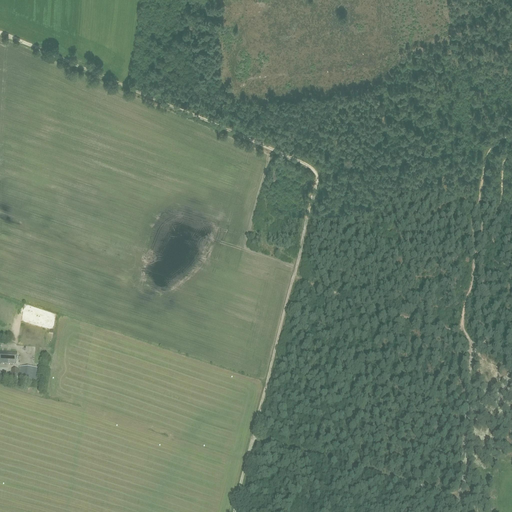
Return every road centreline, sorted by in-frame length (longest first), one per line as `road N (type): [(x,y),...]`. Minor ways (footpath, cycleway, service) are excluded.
road 1 (track): [(0,32),(317,170),(233,511)]
road 2 (track): [(253,433),(459,497),(471,346)]
road 3 (track): [(461,331),(484,161),(511,133)]
road 4 (track): [(292,275),(461,331),(471,346)]
